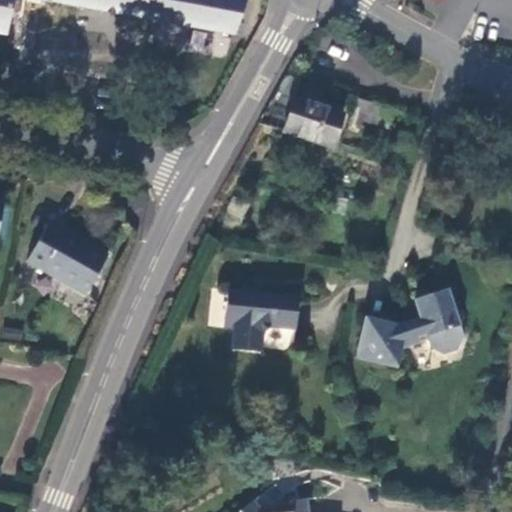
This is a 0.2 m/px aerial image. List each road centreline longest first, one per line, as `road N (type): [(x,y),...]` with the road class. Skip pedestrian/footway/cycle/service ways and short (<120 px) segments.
road 1 (tertiary): [(53,511),(130,316),(196,182)]
road 2 (tertiary): [(196,182),(296,0)]
road 3 (residential): [(196,182),(144,160),(0,134)]
road 4 (residential): [(341,0),(511,85)]
